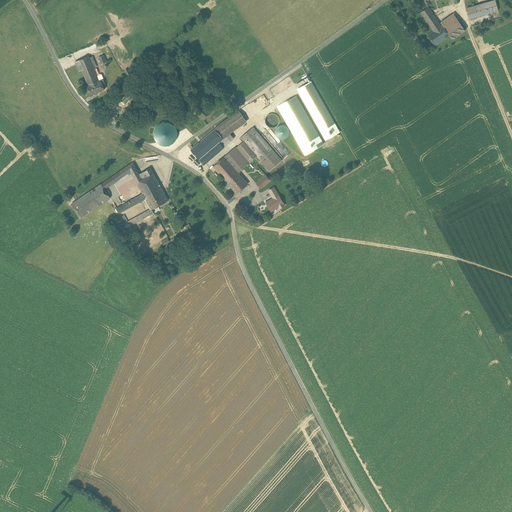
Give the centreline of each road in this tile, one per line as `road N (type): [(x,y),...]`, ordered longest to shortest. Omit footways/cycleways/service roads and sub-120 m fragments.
road 1 (unclassified): [(170,156),(230,212),(248,280),(371,511)]
road 2 (unclassified): [(170,156),(386,0)]
road 3 (unclassified): [(24,0),(93,113),(170,156)]
